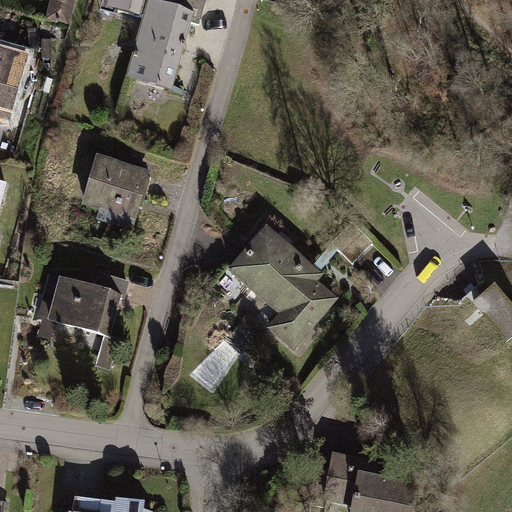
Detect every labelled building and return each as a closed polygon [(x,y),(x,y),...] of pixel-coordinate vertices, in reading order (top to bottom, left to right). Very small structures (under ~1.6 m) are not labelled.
[(75,0),(52,0),(47,22),(69,27),(75,0)] [(113,0),(113,2),(119,12),(146,19),(150,6),(191,17),(201,20),(206,2),(200,0),(174,0),(174,2),(170,1),(170,0),(113,0)] [(150,6),(146,19),(129,78),(171,89),(182,48),(185,49),(186,45),(179,43),(182,35),(186,36),(191,17),(150,6)] [(12,55),(0,51),(0,119),(6,121),(9,122),(23,70),(9,66),(12,55)] [(26,59),(12,55),(9,66),(23,70),(26,59)] [(147,175),(98,161),(86,205),(113,213),(111,222),(132,228),(138,208),(142,209),(151,178),(147,177),(147,175)] [(353,224),(331,244),(352,266),(374,245),(353,224)] [(320,276),(270,234),(235,275),(283,315),(271,329),(294,348),(335,300),(314,283),(320,276)] [(68,283),(75,285),(77,278),(52,271),(37,321),(41,322),(37,336),(50,341),(56,322),(68,283)] [(75,285),(68,283),(56,322),(106,337),(117,298),(123,299),(127,282),(99,274),(95,290),(75,285)] [(474,292),(505,337),(511,332),(511,291),(499,274),(474,292)] [(335,425),(332,434),(360,443),(366,423),(348,417),(345,428),(335,425)] [(378,467),(334,458),(332,471),(316,468),(309,505),(326,508),(327,500),(355,505),(353,511),(413,511),(418,488),(375,480),(378,467)] [(103,505),(78,502),(76,511),(137,511),(103,508),(103,505)]
